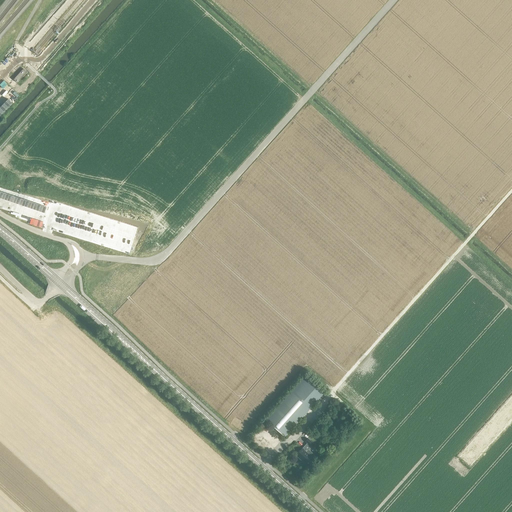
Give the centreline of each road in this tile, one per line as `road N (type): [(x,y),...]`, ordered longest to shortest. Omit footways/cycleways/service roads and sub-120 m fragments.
road 1 (track): [(511,190),(264,467)]
road 2 (secondary): [(313,511),(58,284)]
road 3 (unclassified): [(511,404),(412,511)]
road 4 (unclassified): [(58,284),(76,262),(73,246),(0,213)]
